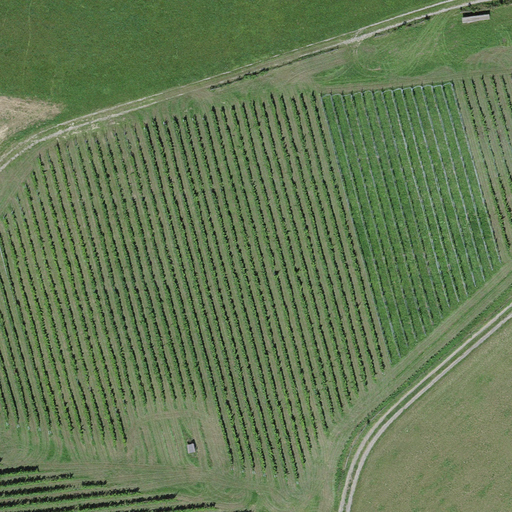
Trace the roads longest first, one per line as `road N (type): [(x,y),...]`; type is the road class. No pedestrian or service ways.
road 1 (track): [(472,0),(55,130),(0,162)]
road 2 (track): [(341,511),(355,460),(374,430),(511,308)]
